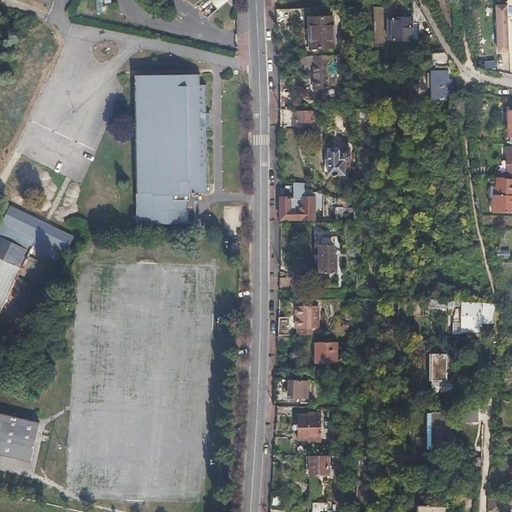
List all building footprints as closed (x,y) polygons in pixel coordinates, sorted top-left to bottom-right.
[(93,0),(95,12),(102,12),(101,0),(93,0)] [(226,0),(210,0),(217,9),(227,1),(226,0)] [(206,16),(216,9),(212,2),(201,10),(206,16)] [(493,4),(494,53),(509,52),(508,4),(493,4)] [(293,26),(292,10),(279,10),(279,26),(293,26)] [(336,47),(336,15),(312,16),(312,32),(315,32),(315,48),(336,47)] [(412,40),(412,18),(393,18),(393,40),(412,40)] [(334,97),(333,56),(315,56),(316,89),(323,89),(323,97),(334,97)] [(483,61),(483,69),(495,69),(495,60),(483,61)] [(453,100),(453,81),(448,80),(448,71),(433,71),(433,99),(453,100)] [(206,192),(205,127),(209,127),(209,113),(205,113),(205,85),(198,85),(198,75),(135,75),(137,224),(190,224),(190,193),(206,192)] [(295,111),(296,93),(280,94),(280,128),(298,127),(298,122),(314,122),(314,113),(298,113),(298,111),(295,111)] [(346,175),(346,159),(351,159),(351,148),(329,148),(330,175),(346,175)] [(511,150),(508,151),(507,153),(506,154),(507,173),(503,173),(503,177),(511,177),(511,150)] [(511,177),(503,177),(499,177),(499,182),(494,182),(492,199),(491,199),(490,210),(511,212),(511,177)] [(314,219),(314,190),(306,190),(306,185),(306,183),(290,182),(290,196),(280,196),(280,220),(314,219)] [(73,238),(9,207),(0,225),(0,311),(1,312),(36,238),(66,252),(73,238)] [(337,274),(338,249),(335,249),(335,235),(322,235),(321,273),(337,274)] [(237,253),(237,243),(228,243),(228,250),(233,250),(233,252),(237,253)] [(294,290),(293,277),(281,277),(281,291),(294,290)] [(444,308),(444,301),(425,300),(425,307),(444,308)] [(478,313),(478,309),(475,308),(475,305),(461,305),(461,316),(464,316),(464,331),(475,331),(475,313),(478,313)] [(321,328),(321,307),(299,306),(299,316),(281,316),(281,334),(296,334),(319,334),(319,329),(321,328)] [(296,345),(296,334),(281,334),(279,334),(278,345),(296,345)] [(494,355),(496,343),(492,342),(479,341),(478,354),(494,355)] [(338,366),(338,356),(338,344),(317,343),(316,365),(338,366)] [(448,392),(447,354),(428,354),(428,392),(448,392)] [(301,397),(301,387),(300,387),(300,382),(290,381),(290,379),(276,379),(275,403),(289,403),(289,397),(301,397)] [(0,455),(31,462),(41,415),(0,405),(0,455)] [(465,405),(465,422),(479,422),(479,405),(465,405)] [(293,416),(293,407),(278,407),(277,416),(293,416)] [(320,441),(321,414),(310,413),(309,416),(300,416),(300,440),(313,440),(313,441),(320,441)] [(450,447),(450,416),(425,415),(425,447),(450,447)] [(328,475),(329,455),(311,455),(310,475),(328,475)] [(448,511),(450,504),(421,501),(419,511),(448,511)] [(328,511),(328,504),(315,503),(315,509),(313,509),(312,511),(328,511)]
